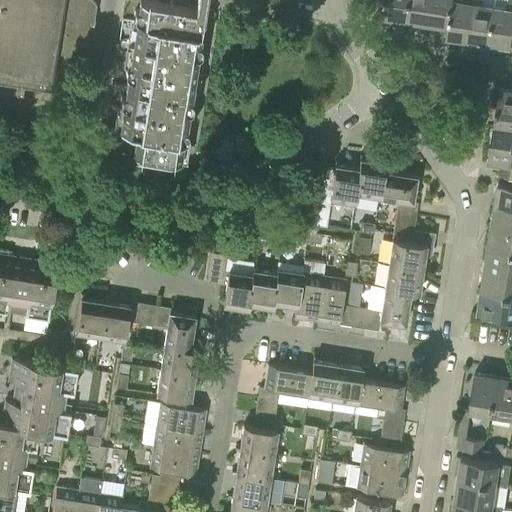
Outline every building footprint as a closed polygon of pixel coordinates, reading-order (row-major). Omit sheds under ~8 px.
[(80,55),(87,50),(95,3),(92,0),(0,0),(0,91),(22,95),(25,80),(50,84),(55,51),(80,55)] [(131,152),(154,156),(177,159),(202,0),(194,0),(194,6),(179,3),(158,0),(138,0),(118,127),(135,130),(131,152)] [(385,17),(407,20),(409,0),(387,0),(387,5),(385,17)] [(409,0),(407,20),(428,24),(431,0),(409,0)] [(431,0),(428,24),(448,27),(452,0),(431,0)] [(446,37),(469,40),(475,0),(465,0),(463,0),(452,0),(448,27),(446,37)] [(475,0),(469,40),(490,43),(496,0),(475,0)] [(511,46),(511,42),(511,38),(511,0),(496,0),(490,43),(511,46)] [(494,124),(511,126),(511,90),(500,88),(494,124)] [(500,174),(511,176),(511,126),(494,124),(488,161),(502,163),(500,174)] [(354,203),(356,193),(361,159),(360,158),(358,168),(335,164),(335,167),(321,165),(315,199),(329,201),(329,199),(354,203)] [(356,193),(377,196),(382,162),(361,159),(356,193)] [(377,196),(397,200),(397,199),(412,201),(416,176),(384,171),(385,162),(382,162),(377,196)] [(496,203),(511,205),(511,183),(499,182),(496,203)] [(492,225),(511,227),(511,205),(496,203),(492,225)] [(393,227),(403,228),(405,212),(395,211),(393,227)] [(405,212),(403,228),(393,227),(391,238),(387,264),(420,268),(424,244),(410,241),(412,230),(415,214),(405,212)] [(311,223),(324,225),(326,216),(313,214),(311,223)] [(359,231),(373,233),(374,223),(361,221),(359,231)] [(489,247),(511,250),(511,227),(492,225),(489,247)] [(293,238),(304,240),(306,231),(294,229),(293,238)] [(268,240),(281,243),(283,233),(269,231),(268,240)] [(304,240),(320,242),(321,233),(306,231),(304,240)] [(485,268),(511,272),(511,250),(489,247),(485,268)] [(8,304),(17,305),(24,257),(19,256),(18,262),(14,262),(15,255),(0,253),(0,311),(6,312),(8,304)] [(247,308),(247,303),(253,268),(252,268),(251,273),(228,269),(228,270),(226,270),(228,257),(210,255),(206,280),(215,282),(224,284),(221,304),(247,308)] [(27,307),(25,315),(48,319),(57,262),(34,258),(33,265),(29,264),(30,258),(24,257),(17,305),(27,307)] [(345,274),(354,276),(356,262),(347,261),(345,274)] [(383,288),(408,292),(416,293),(420,268),(387,264),(383,285),(383,288)] [(271,307),(272,302),(278,267),(276,267),(275,272),(253,268),(247,303),(271,307)] [(294,305),(300,270),(278,267),(272,302),(294,305)] [(482,289),(511,293),(511,272),(485,268),(482,289)] [(292,316),(314,320),(322,274),(302,271),(300,270),(294,305),(292,316)] [(352,305),(341,303),(345,278),(322,274),(314,320),(337,323),(348,325),(350,315),(352,305)] [(383,288),(379,309),(368,307),(366,317),(364,327),(376,329),(378,320),(403,324),(408,292),(383,288)] [(479,312),(511,317),(511,293),(482,289),(479,312)] [(75,330),(100,334),(105,300),(80,296),(75,330)] [(105,300),(100,334),(124,338),(129,304),(105,300)] [(140,311),(156,313),(158,303),(142,301),(140,311)] [(350,315),(366,317),(368,307),(352,305),(350,315)] [(163,345),(188,348),(194,314),(169,310),(163,345)] [(139,321),(154,324),(156,313),(140,311),(139,321)] [(348,325),(364,327),(366,317),(350,315),(348,325)] [(120,358),(130,359),(132,346),(123,344),(120,358)] [(159,368),(193,373),(197,350),(188,348),(163,345),(159,368)] [(14,391),(72,400),(77,368),(69,366),(11,357),(8,380),(22,383),(21,386),(14,385),(14,391)] [(69,366),(77,368),(83,369),(84,359),(71,357),(69,366)] [(306,394),(331,398),(336,363),(311,359),(309,370),(306,394)] [(278,389),(306,394),(309,370),(266,363),(263,386),(278,388),(278,389)] [(331,398),(356,401),(359,377),(361,367),(336,363),(331,398)] [(193,373),(159,368),(155,394),(189,399),(193,373)] [(457,447),(484,451),(486,439),(467,436),(471,412),(490,415),(496,375),(475,372),(469,410),(463,409),(458,440),(457,447)] [(116,386),(126,387),(128,374),(118,373),(116,386)] [(490,415),(511,418),(511,377),(496,375),(490,415)] [(356,401),(385,406),(385,405),(399,407),(402,384),(359,377),(356,401)] [(1,420),(39,430),(66,434),(72,400),(14,391),(13,397),(19,398),(18,402),(4,399),(1,420)] [(254,413),(264,415),(266,399),(256,397),(254,413)] [(264,415),(274,416),(276,400),(266,399),(264,415)] [(157,422),(201,429),(205,408),(160,400),(157,422)] [(112,416),(121,418),(123,404),(114,403),(112,416)] [(109,430),(119,431),(121,418),(112,416),(109,430)] [(381,432),(390,434),(393,418),(383,417),(381,432)] [(390,434),(399,435),(402,420),(393,418),(390,434)] [(0,454),(28,459),(29,450),(35,451),(39,430),(1,420),(0,420),(0,454)] [(153,444),(198,451),(201,429),(157,422),(153,444)] [(239,447),(274,453),(278,429),(242,423),(239,447)] [(301,433),(315,435),(316,425),(303,423),(301,433)] [(335,438),(349,440),(350,430),(337,428),(335,438)] [(85,444),(99,446),(100,437),(87,434),(85,444)] [(359,464),(404,471),(408,449),(363,442),(362,442),(359,464)] [(149,467),(194,475),(198,451),(153,444),(149,467)] [(494,453),(507,455),(508,447),(496,445),(494,453)] [(111,456),(125,458),(126,449),(113,447),(111,456)] [(235,472),(270,478),(274,453),(239,447),(235,472)] [(0,487),(15,489),(15,492),(29,494),(33,470),(26,468),(28,459),(0,454),(0,487)] [(458,478),(496,484),(499,463),(462,456),(458,478)] [(359,464),(355,486),(401,493),(404,471),(359,464)] [(316,481),(325,482),(327,468),(318,467),(316,481)] [(298,482),(307,483),(309,470),(300,468),(298,482)] [(231,495),(267,501),(270,478),(235,472),(231,495)] [(455,500),(493,506),(496,484),(458,478),(455,500)] [(296,495),(305,497),(307,483),(298,482),(296,495)] [(74,511),(78,488),(56,484),(51,511),(74,511)] [(11,511),(15,492),(15,489),(0,487),(0,511),(11,511)] [(74,511),(96,511),(100,491),(78,488),(74,511)] [(313,503),(322,504),(324,490),(315,489),(313,503)] [(119,511),(122,504),(123,495),(100,491),(96,511),(119,511)] [(351,511),(386,511),(388,500),(354,494),(351,511)] [(228,511),(264,511),(267,501),(231,495),(228,511)] [(452,511),(491,511),(493,506),(455,500),(452,511)]
